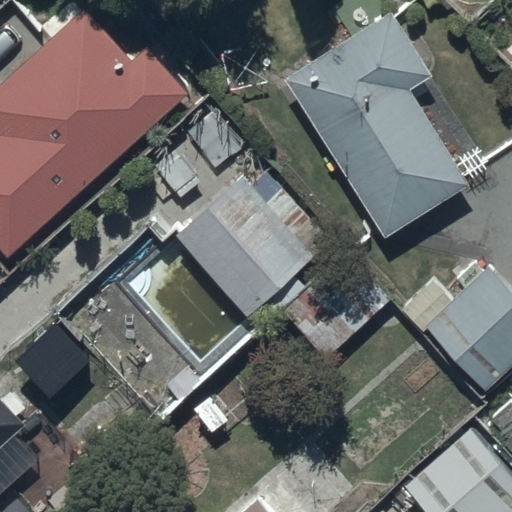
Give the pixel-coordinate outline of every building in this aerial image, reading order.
[(0,86),(0,131),(2,134),(0,136),(0,244),(12,258),(192,96),(147,46),(131,60),(85,9),(79,14),(70,3),(36,34),(46,45),(0,86)] [(393,11),(287,79),(388,238),(470,186),(410,91),(435,75),(393,11)] [(270,162),(182,235),(248,314),(270,295),(323,359),(388,305),(270,162)] [(511,366),(511,288),(490,266),(458,296),(433,271),(398,304),(423,331),(428,327),(487,390),(511,366)] [(0,511),(0,447),(26,424),(0,394),(0,511)] [(511,413),(497,426),(511,442),(511,413)] [(511,511),(511,469),(471,424),(407,482),(433,511),(511,511)] [(273,511),(259,497),(242,511),(273,511)]
